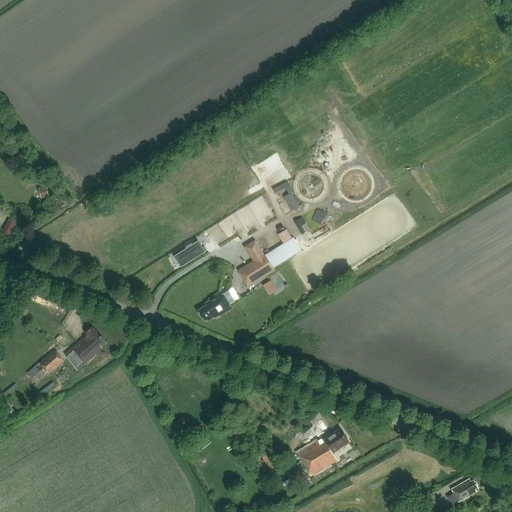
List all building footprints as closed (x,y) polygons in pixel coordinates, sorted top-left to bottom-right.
[(288,182),(273,189),(275,193),(286,187),(289,194),(293,192),(288,182)] [(46,186),(39,188),(42,199),(49,197),(46,186)] [(306,223),(298,228),(302,235),(310,230),(306,223)] [(254,261),(239,271),(249,286),(274,271),(270,265),(284,256),(286,258),(298,250),(292,240),(265,257),(255,241),(245,247),(254,261)] [(192,245),(170,259),(177,269),(198,255),(192,245)] [(274,279),(266,284),(272,294),(280,290),(274,279)] [(221,291),(209,299),(210,301),(206,303),(207,305),(198,311),(204,321),(207,319),(208,321),(215,317),(215,318),(219,315),(220,316),(232,309),(221,291)] [(105,341),(93,327),(86,333),(88,335),(72,348),(85,363),(96,354),(95,353),(104,346),(102,343),(105,341)] [(64,361),(54,350),(27,373),(32,379),(44,369),(49,374),(64,361)] [(62,384),(69,379),(65,373),(58,378),(62,384)] [(311,476),(338,461),(333,454),(350,442),(341,428),(324,440),(323,439),(298,454),(311,476)] [(260,453),(269,468),(277,480),(288,474),(272,446),(260,453)] [(452,490),(454,493),(448,497),(452,505),(459,501),(459,502),(477,492),(475,490),(478,488),(473,481),(471,482),(469,479),(452,490)] [(427,511),(439,505),(432,491),(419,498),(427,511)]
